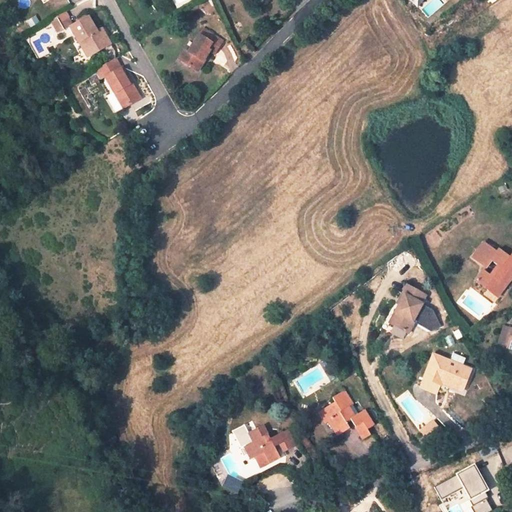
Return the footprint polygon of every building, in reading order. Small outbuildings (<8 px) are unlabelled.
[(90,16),(70,27),(79,44),(84,41),(92,55),(110,45),(102,29),(98,31),(90,16)] [(58,18),(52,21),(58,32),(64,29),(58,18)] [(184,51),(178,60),(196,72),(209,53),(214,55),(222,43),(203,30),(188,53),(184,51)] [(84,41),(79,44),(87,58),(92,55),(84,41)] [(141,102),(124,71),(121,72),(120,69),(116,62),(101,70),(97,72),(97,73),(101,80),(106,78),(115,95),(114,96),(123,112),(141,102)] [(123,112),(114,96),(112,97),(121,113),(123,112)] [(483,243),(472,258),(485,268),(491,261),(497,265),(489,276),(482,271),(475,280),(497,297),(505,286),(500,283),(510,269),(511,270),(511,251),(508,257),(497,249),(495,251),(483,243)] [(505,286),(511,276),(511,270),(510,269),(500,283),(505,286)] [(426,289),(406,279),(401,289),(405,290),(399,300),(395,307),(399,309),(393,321),(410,329),(417,316),(414,315),(423,298),(422,297),(426,289)] [(405,290),(401,289),(396,299),(399,300),(405,290)] [(390,319),(393,321),(399,309),(395,307),(390,319)] [(433,358),(423,381),(421,387),(436,394),(439,388),(440,386),(442,381),(462,390),(469,374),(433,358)] [(460,394),(462,390),(442,381),(440,386),(460,394)] [(334,402),(321,410),(329,422),(333,430),(336,428),(340,434),(350,428),(346,422),(350,419),(363,439),(371,435),(367,429),(374,425),(363,409),(354,416),(348,407),(352,404),(343,390),(332,398),(334,402)] [(329,422),(321,410),(317,412),(325,424),(329,422)] [(424,440),(440,431),(434,421),(419,429),(424,440)] [(254,444),(245,448),(252,462),(256,459),(260,466),(269,461),(271,466),(281,461),(275,449),(281,446),(285,454),(297,448),(289,431),(271,440),(264,428),(249,435),(254,444)] [(269,461),(260,466),(262,470),(271,466),(269,461)] [(474,466),(435,484),(447,511),(491,511),(495,511),(474,466)] [(229,475),(223,487),(238,495),(244,483),(229,475)]
